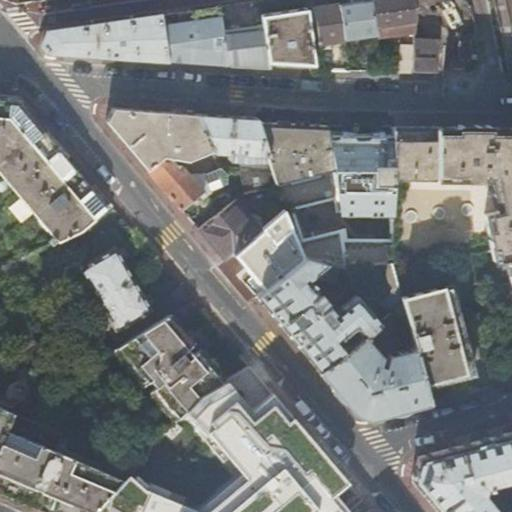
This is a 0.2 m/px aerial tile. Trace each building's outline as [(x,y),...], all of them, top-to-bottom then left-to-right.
[(348,0),(349,3),(339,5),(345,42),(377,37),(375,29),(371,0),(362,1),(361,0),(348,0)] [(411,0),(371,0),(375,29),(414,23),(414,17),(411,0)] [(411,0),(414,17),(414,23),(413,46),(412,74),(436,75),(442,35),(470,8),(462,0),(411,0)] [(313,9),(304,11),(310,47),(345,42),(339,5),(313,8),(313,9)] [(219,8),(191,12),(195,41),(192,41),(191,64),(228,66),(223,37),(219,8)] [(259,9),(252,10),(255,24),(262,23),(260,16),(259,9)] [(262,26),(269,64),(312,66),(310,47),(304,11),(304,10),(260,16),(262,23),(262,26)] [(191,12),(161,16),(166,62),(191,64),(192,41),(195,41),(191,12)] [(161,16),(46,33),(46,42),(47,54),(166,62),(161,16)] [(257,32),(223,37),(228,66),(270,69),(269,64),(262,26),(257,27),(257,32)] [(412,74),(413,46),(399,46),(398,74),(412,74)] [(20,100),(6,98),(9,103),(18,104),(26,115),(30,112),(20,100)] [(0,269),(36,253),(80,233),(9,103),(0,102),(0,269)] [(18,104),(9,103),(80,233),(107,213),(104,210),(89,191),(75,174),(41,132),(26,115),(18,104)] [(210,152),(196,117),(113,112),(105,125),(145,172),(160,160),(164,160),(182,162),(210,152)] [(267,157),(258,125),(256,121),(196,117),(210,152),(212,156),(228,156),(227,162),(240,163),(241,158),(267,157)] [(302,260),(323,266),(345,273),(341,249),(336,214),(323,130),(258,125),(267,157),(272,175),(276,190),(282,212),(302,260)] [(370,143),(382,143),(382,128),(370,128),(370,143)] [(75,174),(80,170),(45,129),(41,132),(75,174)] [(336,214),(364,214),(360,143),(344,143),(341,130),(323,130),(336,214)] [(505,268),(510,288),(511,287),(511,133),(394,132),(393,143),(393,213),(392,243),(392,268),(492,257),(495,270),(505,268)] [(393,213),(393,143),(382,143),(370,143),(360,143),(364,214),(393,213)] [(189,179),(181,171),(171,168),(164,160),(160,160),(145,172),(180,213),(202,195),(208,194),(224,188),(225,179),(218,172),(202,179),(189,179)] [(244,196),(276,190),(272,175),(236,173),(244,196)] [(104,210),(109,205),(94,187),(89,191),(104,210)] [(195,230),(222,262),(251,238),(260,230),(232,198),(195,230)] [(253,241),(248,253),(259,266),(259,273),(267,283),(272,282),(273,284),(280,278),(302,260),(282,212),(260,230),(251,238),(253,241)] [(368,271),(392,268),(392,243),(366,246),(368,271)] [(345,273),(368,271),(366,246),(341,249),(345,273)] [(99,301),(133,281),(115,250),(81,269),(99,301)] [(36,253),(0,269),(0,275),(11,293),(46,272),(36,253)] [(256,298),(319,374),(362,338),(379,325),(355,297),(334,315),(306,283),(323,266),(302,260),(280,278),(273,284),(256,298)] [(151,313),(133,281),(99,301),(117,332),(151,313)] [(414,351),(424,389),(474,375),(461,329),(450,288),(401,301),(402,305),(411,340),(414,351)] [(191,303),(179,289),(153,310),(163,321),(169,317),(191,303)] [(402,305),(401,301),(398,292),(379,307),(388,317),(393,313),(402,305)] [(401,343),(411,340),(402,305),(393,313),(401,343)] [(169,317),(163,321),(189,351),(194,347),(169,317)] [(163,321),(121,348),(180,419),(200,397),(219,387),(195,359),(191,355),(189,351),(163,321)] [(384,417),(429,406),(424,389),(414,351),(387,358),(384,370),(378,367),(380,360),(362,338),(319,374),(318,375),(350,413),(372,420),(384,417)] [(219,387),(226,383),(201,354),(195,359),(219,387)] [(271,397),(238,357),(231,363),(240,375),(267,432),(285,454),(301,441),(286,424),(272,407),(277,404),(271,397)] [(306,437),(277,404),(272,407),(286,424),(301,441),(306,437)] [(0,440),(11,417),(0,412),(0,440)] [(60,438),(11,417),(0,440),(0,493),(43,511),(94,511),(98,508),(124,479),(55,450),(60,438)] [(301,441),(285,454),(294,464),(287,471),(310,499),(322,490),(317,483),(324,477),(333,470),(306,437),(301,441)] [(511,481),(511,456),(506,437),(419,460),(411,484),(434,511),(507,511),(500,503),(493,509),(482,498),(485,489),(496,487),(498,492),(511,487),(510,482),(511,481)] [(223,493),(249,479),(236,458),(217,475),(183,438),(153,466),(165,479),(176,491),(188,504),(199,493),(205,499),(216,488),(223,493)] [(271,470),(247,484),(256,498),(279,485),(271,470)] [(176,491),(165,479),(152,491),(163,502),(176,491)] [(341,479),(303,509),(304,511),(349,511),(361,502),(341,479)]
